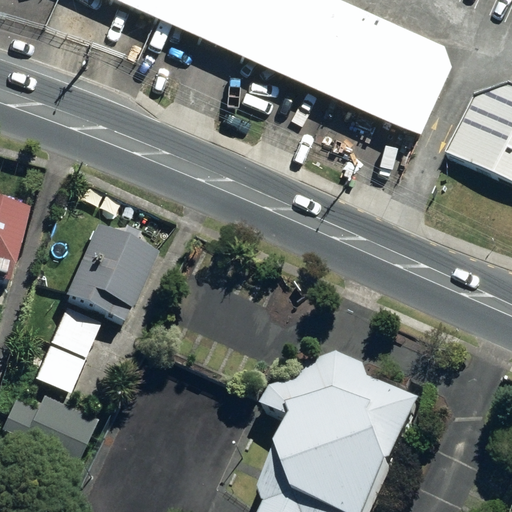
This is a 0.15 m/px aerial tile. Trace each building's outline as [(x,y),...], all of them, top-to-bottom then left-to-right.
[(142,0),(425,126),(447,77),(438,52),(323,0),(142,0)] [(449,158),(511,187),(511,86),(509,85),(476,97),(449,158)] [(0,275),(8,277),(24,216),(0,210),(0,275)] [(62,304),(119,330),(125,317),(129,319),(155,259),(131,249),(136,237),(124,231),(118,243),(94,232),(62,304)] [(373,511),(419,409),(369,386),(364,371),(336,358),(308,368),(304,385),(270,399),(262,419),(292,432),(260,505),(261,511),(373,511)] [(0,433),(0,440),(71,474),(93,428),(42,403),(35,418),(13,407),(0,433)]
